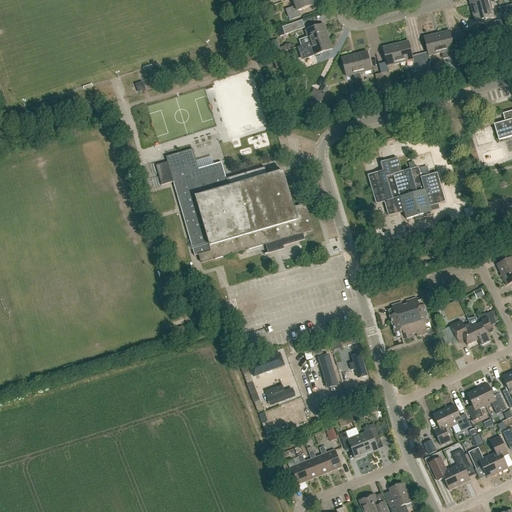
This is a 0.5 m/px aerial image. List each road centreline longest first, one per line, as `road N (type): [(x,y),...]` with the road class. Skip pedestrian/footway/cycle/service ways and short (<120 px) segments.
road 1 (residential): [(352,268),(319,154),(325,139),(511,79)]
road 2 (residential): [(352,268),(392,407)]
road 3 (residential): [(392,407),(511,349)]
road 4 (residential): [(300,511),(412,461)]
road 5 (residential): [(511,331),(482,270),(431,279)]
